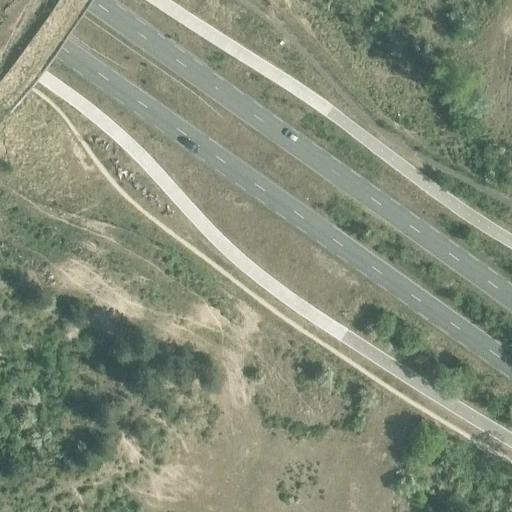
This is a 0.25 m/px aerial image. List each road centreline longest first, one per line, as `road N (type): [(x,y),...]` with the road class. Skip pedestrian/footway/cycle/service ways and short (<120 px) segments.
road 1 (primary): [(0,2),(511,363)]
road 2 (primary): [(511,300),(91,0)]
